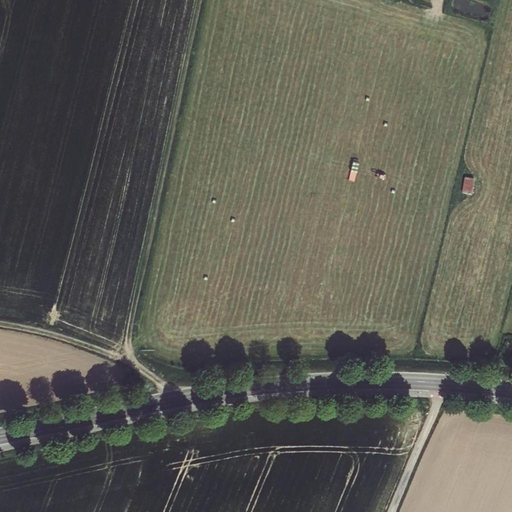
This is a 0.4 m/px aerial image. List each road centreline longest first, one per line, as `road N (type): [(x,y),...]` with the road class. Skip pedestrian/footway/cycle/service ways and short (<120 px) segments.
road 1 (primary): [(0,436),(190,396),(315,382),(511,391)]
road 2 (track): [(200,0),(122,359)]
road 3 (track): [(446,383),(392,511)]
road 4 (track): [(0,320),(122,359)]
